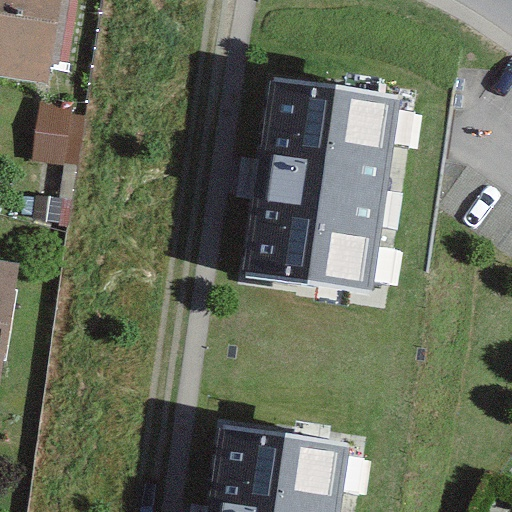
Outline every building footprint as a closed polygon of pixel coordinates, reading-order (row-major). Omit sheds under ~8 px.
[(67,0),(0,0),(0,79),(50,89),(67,0)] [(372,299),(398,101),(267,83),(241,282),(372,299)] [(74,154),(74,101),(41,100),(41,154),(74,154)] [(0,381),(19,267),(0,264),(0,381)] [(346,511),(354,451),(210,433),(200,511),(346,511)]
